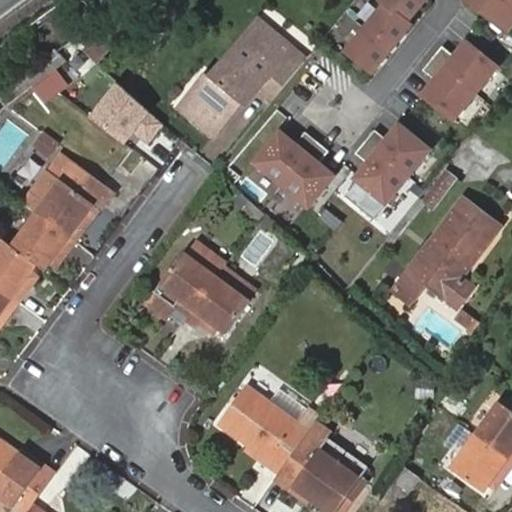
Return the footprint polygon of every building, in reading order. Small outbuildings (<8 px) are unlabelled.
[(423,0),(422,0),(378,0),(378,1),(382,4),(405,22),(423,0)] [(511,0),(467,0),(503,27),(511,15),(511,0)] [(405,22),(382,4),(363,27),(390,49),(409,25),(405,22)] [(273,65),(288,46),(259,23),(244,41),(273,65)] [(390,49),(363,27),(341,54),(368,76),(390,49)] [(274,99),(305,61),(288,46),(273,65),(244,41),(212,79),(208,76),(180,110),(213,138),(241,105),(258,85),(264,90),(274,99)] [(96,42),(88,51),(98,61),(107,51),(96,42)] [(496,67),(465,42),(453,57),(440,47),(430,59),(474,94),(496,67)] [(28,78),(46,103),(82,77),(63,52),(28,78)] [(474,94),(430,59),(421,71),(433,80),(421,96),(452,121),(474,94)] [(119,83),(91,117),(124,143),(134,130),(149,142),(163,123),(119,83)] [(258,85),(241,105),(247,110),(264,90),(258,85)] [(374,131),(364,143),(408,178),(429,152),(398,126),(386,141),(374,131)] [(298,145),(282,133),(256,164),(283,186),(318,143),(307,133),(298,145)] [(63,165),(72,153),(58,143),(49,155),(63,165)] [(318,143),(283,186),(311,209),(337,177),(321,164),(331,152),(318,143)] [(408,178),(364,143),(354,155),(367,165),(354,181),(385,206),(408,178)] [(75,164),(38,213),(77,242),(84,233),(78,228),(89,212),(94,205),(102,210),(115,194),(75,164)] [(449,170),(423,202),(435,209),(460,178),(449,170)] [(479,224),(484,216),(471,206),(466,212),(479,224)] [(338,231),(346,220),(329,208),(321,219),(338,231)] [(78,228),(84,233),(97,217),(89,212),(78,228)] [(430,285),(479,224),(466,212),(415,274),(430,285)] [(38,213),(13,247),(38,266),(45,272),(50,266),(62,248),(69,253),(77,242),(38,213)] [(502,231),(484,216),(479,224),(497,238),(502,231)] [(497,238),(479,224),(430,285),(434,288),(459,310),(473,292),(463,282),(497,238)] [(5,241),(0,247),(0,289),(20,305),(27,294),(21,289),(32,273),(38,266),(13,247),(5,241)] [(226,266),(228,263),(199,242),(189,255),(218,277),(226,266)] [(62,248),(50,266),(56,271),(69,253),(62,248)] [(171,316),(183,325),(189,317),(218,277),(189,255),(186,253),(147,306),(162,317),(166,313),(171,316)] [(226,266),(218,277),(252,303),(260,290),(226,266)] [(39,278),(32,273),(21,289),(27,294),(39,278)] [(415,305),(430,285),(415,274),(400,292),(415,305)] [(218,277),(189,317),(200,325),(205,319),(221,331),(227,336),(252,303),(218,277)] [(434,288),(430,285),(415,305),(419,307),(434,288)] [(20,305),(0,289),(0,317),(5,311),(12,316),(20,305)] [(466,308),(458,319),(474,331),(483,320),(466,308)] [(0,331),(0,332),(12,316),(5,311),(0,317),(0,331)] [(205,319),(200,325),(216,338),(221,331),(205,319)] [(306,439),(311,432),(299,423),(274,405),(248,387),(221,424),(249,444),(272,460),(268,465),(280,474),(306,439)] [(274,405),(299,423),(309,410),(283,392),(274,405)] [(511,410),(501,402),(478,433),(511,458),(511,410)] [(511,471),(511,458),(478,433),(449,473),(478,493),(482,488),(487,492),(491,486),(504,469),(511,474),(511,471)] [(29,511),(35,505),(58,473),(46,465),(42,470),(21,454),(0,438),(0,498),(19,511),(29,511)] [(280,474),(275,481),(287,489),(291,484),(314,500),(330,511),(348,511),(369,483),(363,479),(322,450),(306,439),(280,474)] [(322,450),(363,479),(371,468),(330,439),(322,450)] [(246,450),(268,465),(272,460),(249,444),(246,450)] [(42,470),(46,465),(25,450),(21,454),(42,470)] [(411,493),(422,477),(407,467),(396,483),(411,493)] [(498,490),(511,474),(504,469),(491,486),(498,490)] [(291,484),(287,489),(310,506),(314,500),(291,484)]
